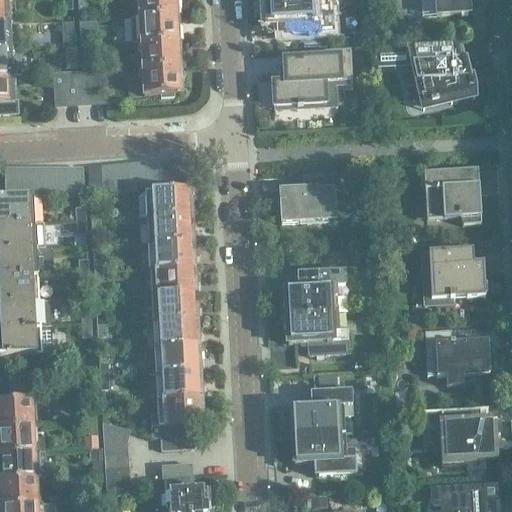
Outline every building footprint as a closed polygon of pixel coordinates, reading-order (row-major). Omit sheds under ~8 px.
[(73,11),(72,0),(63,0),(64,11),(73,11)] [(87,10),(86,0),(77,0),(78,10),(87,10)] [(177,18),(176,0),(138,0),(139,20),(177,18)] [(321,20),(320,8),(311,9),(310,0),(266,0),(267,15),(269,15),(269,24),(283,23),(284,36),(294,35),(294,38),(296,38),(296,35),(330,33),(330,20),(321,20)] [(469,17),(468,0),(435,0),(436,18),(469,17)] [(5,24),(3,2),(0,1),(0,27),(11,27),(10,23),(5,24)] [(179,44),(177,18),(139,20),(141,46),(179,44)] [(0,53),(6,54),(5,31),(11,31),(11,27),(0,27),(0,53)] [(90,49),(89,36),(80,37),(81,50),(90,49)] [(75,50),(74,37),(65,38),(66,51),(75,50)] [(180,70),(179,44),(141,46),(142,72),(180,70)] [(473,90),(466,61),(462,62),(457,48),(409,51),(420,103),(433,100),(435,105),(474,96),(473,90)] [(7,76),(6,54),(0,53),(0,79),(13,79),(13,75),(7,76)] [(351,53),(322,54),(322,61),(319,61),(283,63),(283,70),(284,83),(284,86),(272,86),(273,110),(278,110),(297,109),(297,111),(303,111),(303,108),(322,107),(326,107),(325,86),(349,84),(352,84),(351,70),(351,53)] [(181,97),(180,70),(142,72),(144,99),(161,98),(161,101),(174,100),(174,97),(181,97)] [(106,104),(104,74),(91,75),(93,105),(106,104)] [(81,105),(79,75),(67,76),(69,106),(81,105)] [(93,105),(91,75),(79,75),(81,105),(93,105)] [(69,106),(67,76),(54,77),(55,107),(69,106)] [(9,105),(8,83),(14,83),(13,79),(0,79),(0,118),(18,118),(17,104),(9,105)] [(192,218),(191,191),(190,179),(182,179),(181,173),(178,173),(177,165),(163,166),(165,187),(166,193),(147,194),(148,220),(192,218)] [(165,187),(163,166),(151,167),(153,190),(164,189),(165,187)] [(153,190),(151,167),(138,169),(140,192),(141,191),(153,190)] [(140,192),(138,169),(126,170),(128,195),(136,194),(140,192)] [(128,195),(126,170),(113,171),(116,196),(128,195)] [(116,196),(113,171),(101,172),(104,197),(116,196)] [(104,197),(101,172),(88,174),(90,199),(104,197)] [(481,228),(478,172),(424,175),(426,223),(459,221),(462,229),(481,228)] [(19,201),(19,174),(7,174),(7,202),(19,201)] [(32,200),(32,174),(19,174),(19,201),(32,200)] [(45,199),(45,174),(32,174),(32,200),(33,200),(33,199),(45,199)] [(57,199),(57,174),(45,174),(45,199),(57,199)] [(70,199),(70,174),(57,174),(57,199),(70,199)] [(84,199),(82,174),(70,174),(70,199),(84,199)] [(336,224),(334,192),(333,192),(332,176),(331,177),(303,179),(304,191),(279,193),(279,203),(279,205),(281,228),(282,228),(282,227),(336,224)] [(0,228),(34,227),(33,201),(34,201),(34,200),(33,200),(32,200),(19,201),(7,202),(0,201),(0,228)] [(85,224),(85,212),(76,212),(77,224),(85,224)] [(193,244),(192,218),(148,220),(149,246),(193,244)] [(101,236),(100,223),(91,224),(92,237),(101,236)] [(86,236),(85,224),(77,224),(78,236),(86,236)] [(0,254),(36,252),(34,227),(0,228),(0,254)] [(195,270),(193,244),(149,246),(151,272),(195,270)] [(0,280),(37,278),(36,252),(0,254),(0,280)] [(485,300),(483,265),(473,265),(472,253),(420,256),(421,270),(422,269),(429,269),(431,310),(454,309),(453,302),(485,300)] [(104,275),(103,262),(93,263),(94,275),(104,275)] [(88,276),(87,263),(77,264),(77,276),(88,276)] [(196,296),(195,270),(151,272),(152,298),(196,296)] [(105,288),(104,275),(94,275),(94,288),(105,288)] [(336,300),(336,289),(345,288),(344,275),(304,277),(305,290),(284,291),(286,319),(332,317),(331,301),(336,300)] [(88,288),(88,276),(77,276),(78,289),(88,288)] [(0,306),(38,304),(37,278),(0,280),(0,306)] [(198,322),(196,296),(152,298),(154,324),(198,322)] [(0,333),(51,331),(49,304),(38,304),(0,306),(0,333)] [(91,328),(90,315),(80,316),(80,329),(91,328)] [(107,327),(106,315),(96,315),(97,328),(107,327)] [(348,357),(347,332),(333,333),(332,317),(286,319),(287,348),(308,346),(308,360),(348,357)] [(199,348),(198,322),(154,324),(155,350),(199,348)] [(108,340),(107,327),(97,328),(97,340),(108,340)] [(91,341),(91,328),(80,329),(81,341),(91,341)] [(52,356),(51,331),(0,333),(0,342),(1,359),(52,356)] [(489,375),(487,344),(454,346),(454,344),(450,344),(450,346),(435,347),(438,378),(447,378),(448,388),(447,388),(447,389),(463,388),(463,387),(462,377),(489,375)] [(201,374),(199,348),(155,350),(157,376),(201,374)] [(110,379),(109,366),(99,367),(100,380),(110,379)] [(202,400),(201,374),(157,376),(158,402),(202,400)] [(36,390),(35,379),(35,378),(9,379),(10,392),(36,390)] [(110,392),(110,379),(100,380),(100,392),(110,392)] [(37,404),(36,390),(10,392),(11,404),(31,403),(32,404),(37,404)] [(343,420),(343,409),(351,408),(351,394),(311,397),(311,410),(291,411),(292,439),(339,437),(338,420),(343,420)] [(203,426),(202,400),(158,402),(159,419),(150,420),(152,442),(160,442),(190,440),(189,427),(203,426)] [(0,431),(33,430),(32,404),(31,403),(11,404),(0,404),(0,431)] [(494,459),(492,433),(492,425),(496,425),(496,424),(480,425),(479,413),(488,413),(488,411),(424,415),(424,417),(428,416),(429,429),(444,428),(445,443),(439,444),(441,469),(468,468),(467,461),(493,459),(494,459)] [(96,427),(95,414),(87,414),(88,427),(96,427)] [(97,439),(96,427),(88,427),(89,440),(97,439)] [(127,446),(130,435),(130,434),(103,427),(104,443),(127,446)] [(0,457),(34,456),(33,430),(0,431),(0,457)] [(346,464),(345,452),(340,453),(339,437),(292,439),(294,467),(314,466),(315,479),(355,477),(354,463),(346,464)] [(191,452),(190,440),(160,442),(161,454),(191,452)] [(128,458),(127,446),(104,443),(104,457),(128,458)] [(98,465),(97,453),(90,453),(90,466),(98,465)] [(44,455),(34,456),(0,457),(0,483),(36,482),(45,481),(44,455)] [(128,470),(128,458),(104,457),(105,473),(128,470)] [(192,481),(191,468),(162,470),(162,482),(192,481)] [(129,482),(128,470),(105,473),(106,487),(129,482)] [(193,493),(192,481),(162,482),(163,495),(168,495),(193,493)] [(0,509),(37,508),(36,482),(0,483),(0,509)] [(134,493),(129,482),(106,487),(107,503),(134,493)] [(100,505),(100,492),(92,492),(92,505),(100,505)] [(208,511),(207,492),(193,493),(168,495),(168,499),(166,499),(167,511),(169,511),(208,511)] [(496,511),(496,504),(481,505),(480,493),(433,495),(434,508),(442,507),(442,511),(496,511)] [(327,510),(326,503),(311,503),(312,511),(327,510)]
